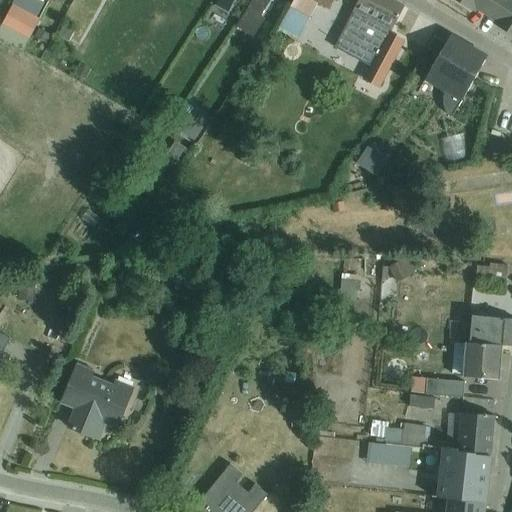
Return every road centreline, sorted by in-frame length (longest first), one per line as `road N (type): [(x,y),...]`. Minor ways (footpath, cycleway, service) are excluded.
road 1 (residential): [(120,511),(0,482)]
road 2 (residential): [(405,0),(511,62)]
